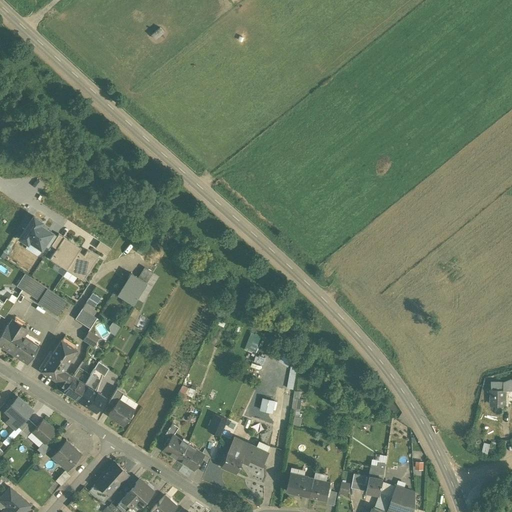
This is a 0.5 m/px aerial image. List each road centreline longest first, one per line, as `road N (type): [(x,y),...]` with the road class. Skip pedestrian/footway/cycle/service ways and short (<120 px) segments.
road 1 (secondary): [(457,489),(385,364),(322,295),(0,6)]
road 2 (residential): [(223,511),(109,437)]
road 3 (residential): [(109,437),(0,366)]
